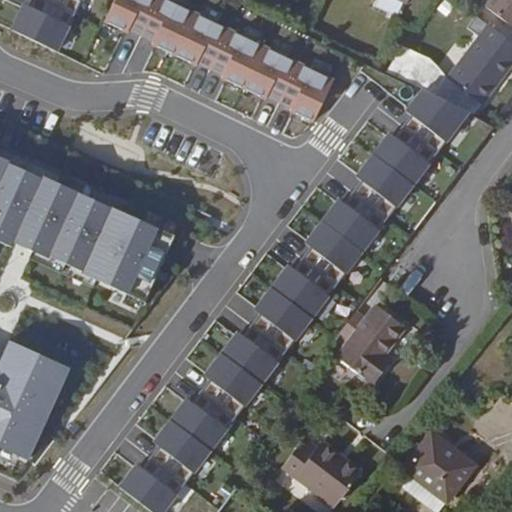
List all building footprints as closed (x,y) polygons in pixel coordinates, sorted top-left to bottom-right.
[(33,0),(30,8),(24,5),(12,30),(57,52),(82,0),(33,0)] [(315,119),(335,78),(172,0),(116,0),(107,19),(129,31),(131,27),(156,39),(154,42),(198,63),(200,60),(225,72),(224,75),(268,96),(270,93),(294,105),(292,109),(315,119)] [(511,27),(511,0),(483,0),(481,4),(511,27)] [(511,42),(488,24),(447,78),(482,106),(511,66),(511,42)] [(151,511),(165,511),(461,117),(457,114),(461,108),(429,92),(412,115),(416,118),(400,140),(395,136),(362,180),(367,184),(349,207),(344,203),(311,247),(316,250),(299,272),(295,269),(261,313),(265,317),(249,339),(244,335),(211,379),(216,383),(198,405),(193,402),(160,446),(165,449),(148,471),(143,467),(125,491),(151,511)] [(461,108),(457,114),(461,117),(466,110),(461,108)] [(0,155),(0,240),(9,245),(12,241),(30,250),(47,257),(47,255),(80,270),(79,272),(95,279),(143,302),(173,238),(0,155)] [(30,250),(27,257),(92,287),(95,279),(79,272),(80,270),(47,255),(47,257),(30,250)] [(375,305),(365,318),(357,311),(340,335),(348,341),(336,357),(372,385),(393,359),(385,353),(405,327),(375,305)] [(6,340),(2,349),(60,377),(65,367),(6,340)] [(0,447),(22,458),(60,377),(2,349),(0,352),(0,447)] [(433,431),(394,482),(434,511),(438,511),(474,465),(477,468),(479,465),(433,431)] [(322,441),(316,448),(303,438),(282,467),(335,506),(362,471),(322,441)] [(424,511),(428,508),(394,482),(386,492),(412,511),(424,511)]
